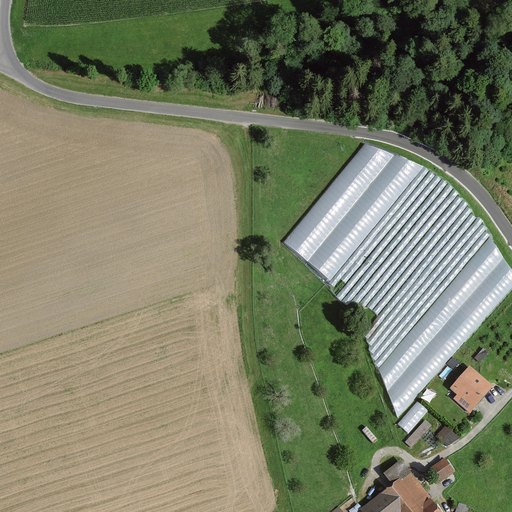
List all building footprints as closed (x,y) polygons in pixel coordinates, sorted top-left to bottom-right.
[(362,147),(283,245),(353,302),(357,301),(389,327),(386,336),(395,325),(397,332),(411,327),(383,361),(376,359),(393,406),(415,404),(511,284),(511,281),(494,232),(448,290),(421,292),(411,283),(411,293),(405,288),(403,288),(402,268),(379,262),(372,271),(366,273),(366,271),(353,276),(354,271),(347,265),(367,258),(367,244),(430,166),(362,147)] [(473,370),(456,390),(480,409),(496,390),(473,370)] [(398,424),(409,434),(429,411),(418,401),(398,424)] [(426,420),(406,442),(412,448),(432,426),(426,420)] [(437,435),(449,449),(459,439),(448,426),(437,435)] [(448,460),(434,470),(441,481),(455,471),(448,460)] [(441,511),(412,474),(366,510),(367,511),(441,511)]
